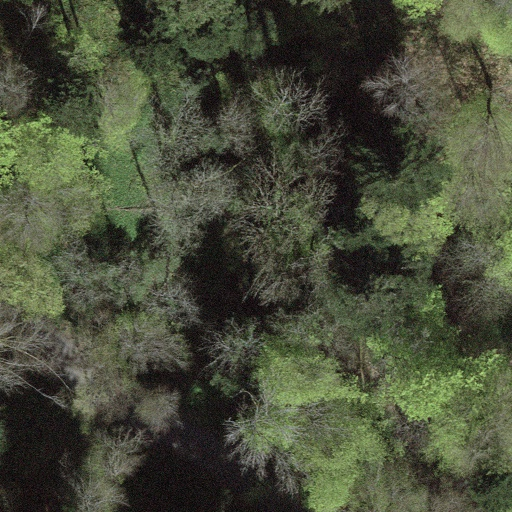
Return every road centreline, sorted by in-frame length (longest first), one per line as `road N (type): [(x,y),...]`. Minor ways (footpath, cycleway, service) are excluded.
road 1 (unclassified): [(291,511),(0,256)]
road 2 (track): [(511,158),(475,177),(445,249),(454,293),(489,354),(511,370)]
